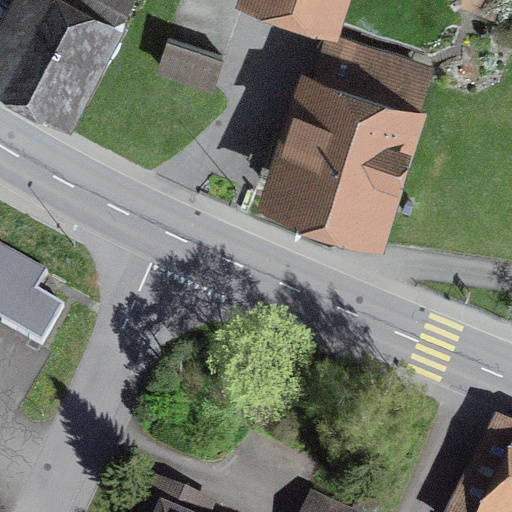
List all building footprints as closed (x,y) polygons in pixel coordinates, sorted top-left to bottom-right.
[(26,0),(0,47),(0,67),(62,101),(115,0),(26,0)] [(263,0),(332,23),(340,0),(263,0)] [(496,0),(464,0),(492,11),(496,0)] [(213,82),(222,55),(168,37),(159,64),(213,82)] [(285,186),(367,213),(404,99),(322,73),(285,186)] [(0,285),(17,256),(0,246),(0,285)] [(0,321),(15,330),(37,291),(47,273),(17,256),(0,285),(0,321)] [(15,330),(41,345),(63,306),(37,291),(15,330)] [(511,511),(511,446),(497,439),(458,511),(511,511)] [(306,499),(338,511),(364,511),(369,502),(314,480),(306,499)] [(158,483),(145,511),(208,511),(211,506),(158,483)] [(335,511),(311,502),(306,511),(335,511)]
